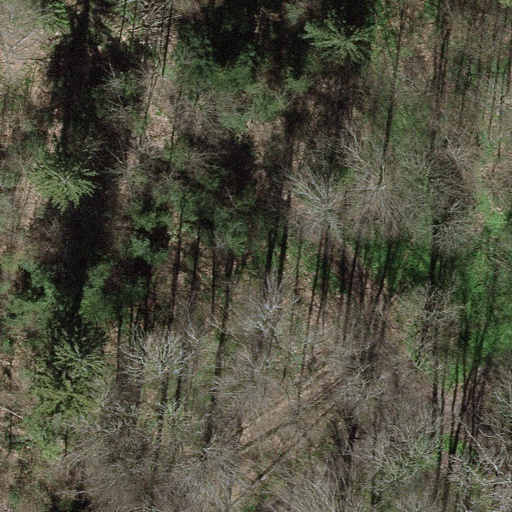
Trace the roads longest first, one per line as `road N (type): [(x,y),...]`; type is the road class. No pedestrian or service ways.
road 1 (track): [(511,467),(478,393),(401,123),(375,0)]
road 2 (track): [(298,511),(478,393)]
